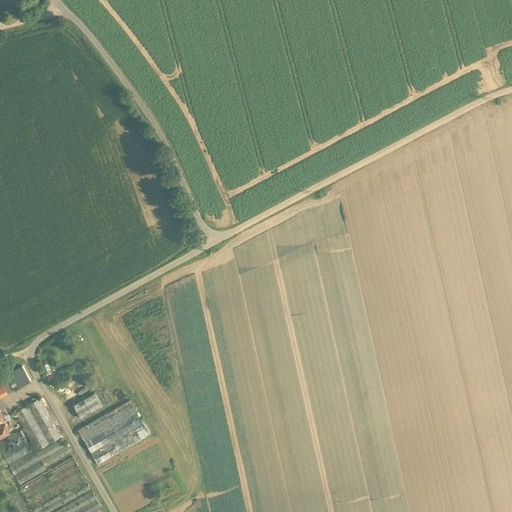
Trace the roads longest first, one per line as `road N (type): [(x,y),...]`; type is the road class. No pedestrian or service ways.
road 1 (track): [(209,243),(511,90)]
road 2 (track): [(209,243),(161,130),(60,0)]
road 3 (track): [(22,347),(209,243)]
road 4 (track): [(22,347),(114,511)]
